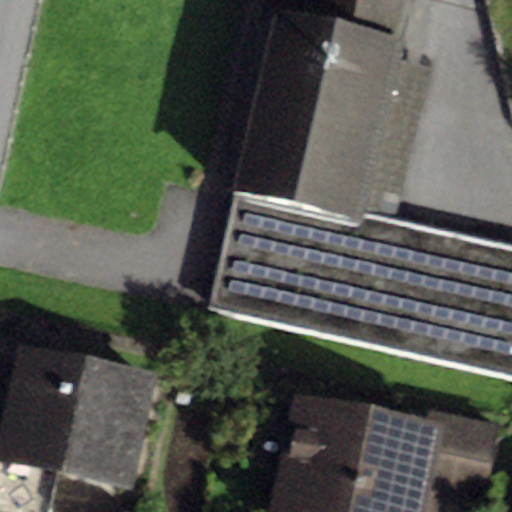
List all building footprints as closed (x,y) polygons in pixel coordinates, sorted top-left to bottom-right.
[(403,15),(406,0),(316,0),(308,35),(274,27),(273,32),(235,199),(244,201),(219,316),(511,381),(511,262),(357,227),(359,217),(393,73),(407,16),(403,15)] [(308,35),(316,0),(263,0),(256,28),(273,32),(274,27),(308,35)] [(359,217),(389,223),(423,80),(393,73),(359,217)] [(75,371),(99,376),(102,364),(78,359),(75,371)] [(75,371),(22,360),(0,466),(0,511),(48,511),(56,475),(59,461),(130,476),(131,476),(150,387),(99,376),(75,371)] [(302,419),(282,511),(413,511),(421,479),(444,484),(482,492),(494,434),(431,421),(426,445),(302,419)] [(127,489),(130,476),(59,461),(56,475),(127,489)] [(413,511),(437,511),(444,484),(421,479),(413,511)]
